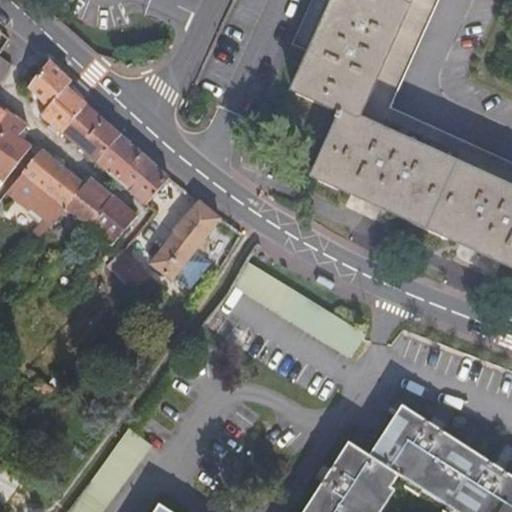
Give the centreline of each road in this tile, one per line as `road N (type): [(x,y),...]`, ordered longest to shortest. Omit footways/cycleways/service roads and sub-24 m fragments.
road 1 (tertiary): [(511,337),(304,246),(140,124)]
road 2 (tertiary): [(140,124),(7,0)]
road 3 (residential): [(140,124),(207,0)]
